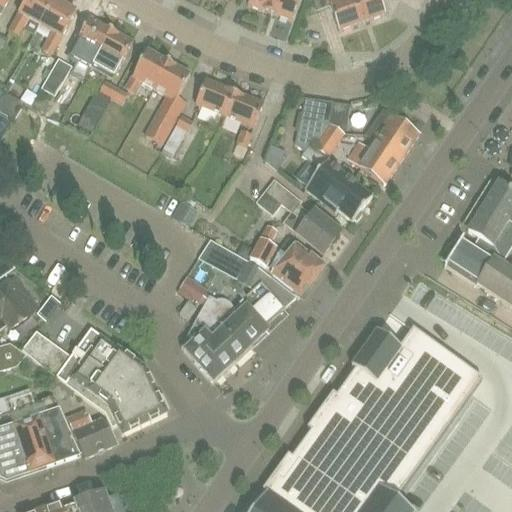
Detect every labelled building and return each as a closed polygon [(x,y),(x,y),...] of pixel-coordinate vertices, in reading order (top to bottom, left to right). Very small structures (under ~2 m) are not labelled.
[(0,0),(0,18),(9,0),(0,0)] [(39,29),(54,3),(48,0),(26,0),(8,34),(18,40),(22,32),(27,22),(39,29)] [(270,18),(275,0),(251,0),(248,10),(270,18)] [(275,0),(270,18),(292,25),(300,0),(275,0)] [(362,28),(353,2),(342,5),(339,0),(309,0),(315,15),(329,10),(338,36),(362,28)] [(357,0),(353,2),(362,28),(385,20),(378,0),(357,0)] [(54,3),(39,29),(51,35),(41,53),(51,59),(75,15),(54,3)] [(27,22),(22,32),(34,38),(39,29),(27,22)] [(90,72),(111,34),(88,22),(68,59),(71,61),(75,64),(90,72)] [(118,72),(120,68),(132,46),(111,34),(90,72),(112,84),(118,72)] [(153,93),(168,66),(146,54),(125,92),(133,97),(140,85),(153,93)] [(67,68),(58,62),(41,93),(55,101),(68,77),(72,70),(67,68)] [(72,70),(68,77),(83,86),(90,72),(75,64),(72,70)] [(168,66),(153,93),(167,100),(145,140),(157,147),(160,149),(184,105),(177,101),(189,78),(168,66)] [(110,102),(116,91),(110,88),(104,84),(98,95),(96,93),(77,127),(91,136),(110,102)] [(224,120),(234,97),(204,84),(195,108),(199,110),(220,118),(224,120)] [(26,91),(19,101),(30,108),(37,98),(26,91)] [(116,91),(110,102),(123,109),(129,98),(123,96),(116,91)] [(0,144),(24,107),(2,94),(0,92),(0,144)] [(234,97),(224,120),(240,127),(253,132),(263,109),(234,97)] [(337,176),(323,166),(311,157),(331,129),(334,105),(304,101),(294,148),(304,156),(301,160),(306,164),(319,174),(306,190),(304,193),(310,197),(320,206),(322,203),(351,226),(371,201),(355,188),(358,185),(339,173),(337,176)] [(311,157),(323,166),(343,138),(349,106),(334,105),(331,129),(311,157)] [(373,145),(400,164),(421,133),(386,108),(371,129),(380,135),(373,145)] [(199,110),(195,120),(216,129),(220,118),(199,110)] [(192,126),(181,120),(161,155),(171,161),(186,135),(187,135),(192,126)] [(240,127),(224,120),(220,130),(236,137),(240,127)] [(364,139),(373,145),(380,135),(371,129),(364,139)] [(236,147),(246,151),(251,139),(241,134),(236,147)] [(383,189),(400,164),(373,145),(367,154),(358,148),(347,164),(381,188),(383,189)] [(270,148),(263,164),(277,175),(286,154),(270,148)] [(293,180),(306,190),(319,174),(306,164),(293,180)] [(298,211),(302,207),(273,184),(264,196),(280,209),(290,217),(282,228),(313,252),(323,259),(340,237),(312,216),(310,219),(298,211)] [(511,196),(497,187),(467,235),(478,242),(474,248),(503,266),(511,251),(511,196)] [(280,209),(264,196),(256,206),(262,211),(272,219),(280,209)] [(170,223),(187,233),(198,216),(180,206),(170,223)] [(249,263),(265,272),(277,251),(270,248),(277,235),(266,230),(252,257),(249,263)] [(511,310),(511,273),(502,267),(462,242),(445,270),(476,290),(477,289),(511,310)] [(278,256),(279,257),(268,272),(274,276),(272,278),(297,298),(300,300),(308,289),(309,290),(323,271),(308,259),(288,243),(278,256)] [(198,264),(238,285),(247,267),(209,246),(198,264)] [(3,265),(0,267),(0,280),(12,272),(3,265)] [(247,267),(238,285),(250,292),(260,273),(247,267)] [(268,280),(260,273),(250,292),(253,294),(260,287),(268,280)] [(61,299),(73,281),(65,275),(64,276),(53,292),(51,295),(60,301),(61,299)] [(188,280),(179,293),(190,300),(204,309),(210,298),(206,296),(207,293),(188,280)] [(260,287),(284,313),(295,301),(268,280),(260,287)] [(18,284),(11,289),(8,284),(0,289),(0,333),(6,329),(9,333),(38,312),(18,284)] [(236,335),(250,351),(268,335),(265,332),(284,314),(284,313),(260,287),(253,294),(233,312),(232,309),(230,306),(227,303),(223,301),(219,301),(216,302),(210,298),(204,309),(181,352),(183,354),(196,343),(204,335),(205,336),(217,326),(230,341),(236,335)] [(35,318),(44,325),(58,306),(49,300),(35,318)] [(186,306),(178,318),(186,324),(195,312),(186,306)] [(213,385),(250,351),(236,335),(230,341),(217,326),(205,336),(204,335),(196,343),(183,354),(183,355),(211,387),(213,385)] [(266,498),(255,511),(408,511),(399,505),(395,502),(470,396),(481,381),(413,332),(407,342),(400,352),(377,335),(351,371),(355,374),(336,400),(332,397),(306,433),(310,436),(292,462),(288,459),(262,495),(266,498)] [(35,336),(21,356),(25,358),(57,381),(75,395),(105,418),(111,433),(116,430),(121,441),(166,419),(144,374),(90,334),(70,361),(35,336)] [(21,356),(7,346),(0,347),(0,373),(15,369),(25,358),(21,356)] [(54,402),(56,407),(75,395),(57,381),(47,387),(54,402)] [(28,392),(0,401),(0,421),(10,418),(6,407),(30,399),(28,392)] [(0,421),(0,481),(6,484),(78,460),(56,407),(54,402),(34,409),(30,399),(6,407),(10,418),(0,421)] [(84,464),(117,450),(107,435),(100,423),(90,428),(85,416),(67,423),(82,459),(84,464)] [(62,511),(122,511),(117,498),(106,503),(104,497),(63,511),(62,511)]
